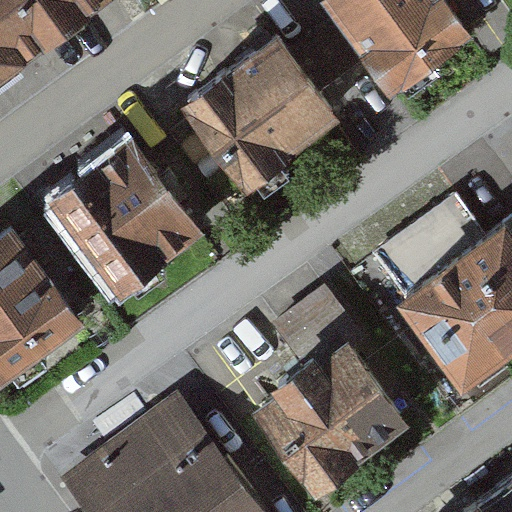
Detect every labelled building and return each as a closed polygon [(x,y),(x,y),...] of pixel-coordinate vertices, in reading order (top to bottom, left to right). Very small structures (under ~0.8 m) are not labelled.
[(0,0),(0,115),(79,62),(37,0),(0,0)] [(37,0),(79,62),(164,4),(161,0),(37,0)] [(328,0),(311,12),(380,110),(462,53),(425,0),(328,0)] [(176,119),(236,204),(328,140),(268,55),(176,119)] [(53,213),(118,305),(192,253),(127,161),(53,213)] [(402,279),(461,363),(511,327),(511,206),(510,203),(402,279)] [(0,240),(0,393),(75,341),(3,239),(0,240)] [(263,386),(324,474),(412,412),(351,325),(263,386)] [(63,472),(91,511),(267,511),(181,389),(63,472)] [(511,511),(511,473),(480,496),(491,511),(511,511)] [(458,511),(491,511),(480,496),(458,511)]
